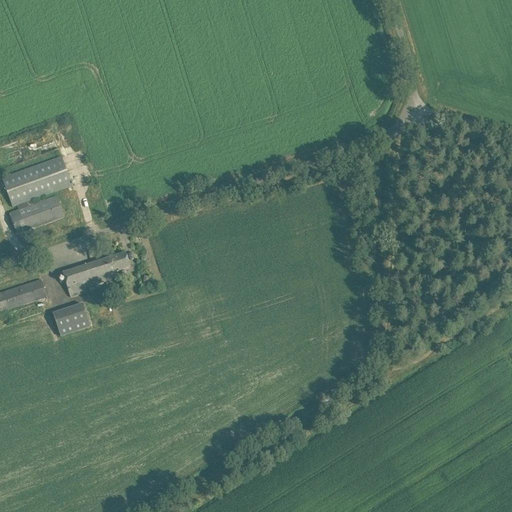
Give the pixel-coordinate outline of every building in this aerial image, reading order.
[(2,178),(13,208),(72,186),(61,157),(2,178)] [(64,218),(60,208),(56,197),(9,214),(17,235),(64,218)] [(63,273),(70,297),(86,292),(85,288),(116,278),(114,273),(130,268),(125,253),(63,273)] [(0,294),(0,313),(47,298),(41,280),(0,294)] [(88,328),(79,304),(50,314),(58,338),(88,328)]
